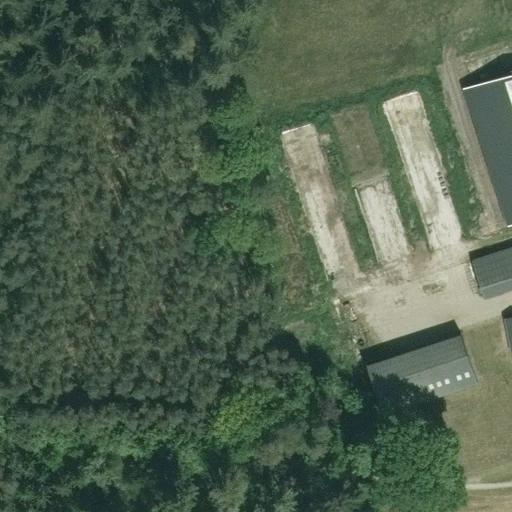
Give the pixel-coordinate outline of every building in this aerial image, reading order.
[(511,73),(463,89),(507,225),(511,223),(511,73)] [(401,117),(429,216),(441,213),(436,195),(450,191),(427,110),(401,117)] [(299,149),(335,275),(357,268),(321,143),(299,149)] [(374,211),(368,213),(383,264),(402,259),(387,208),(399,204),(381,144),(356,152),(374,211)] [(486,295),(511,290),(511,268),(482,274),(486,295)]
